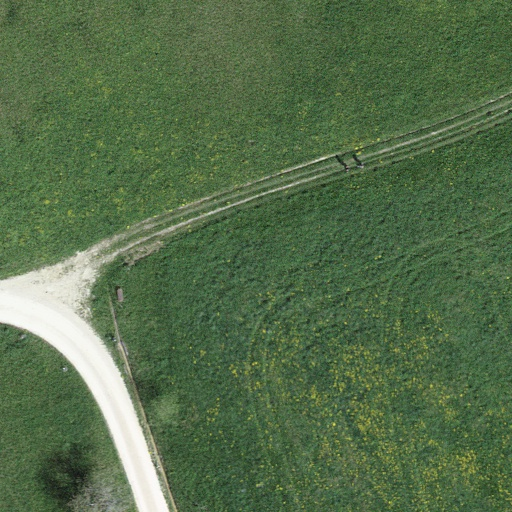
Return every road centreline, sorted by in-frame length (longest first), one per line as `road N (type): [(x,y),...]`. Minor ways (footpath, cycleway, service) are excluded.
road 1 (track): [(511,100),(138,228),(6,301)]
road 2 (unclassified): [(151,511),(110,386),(92,358),(41,314),(0,302)]
